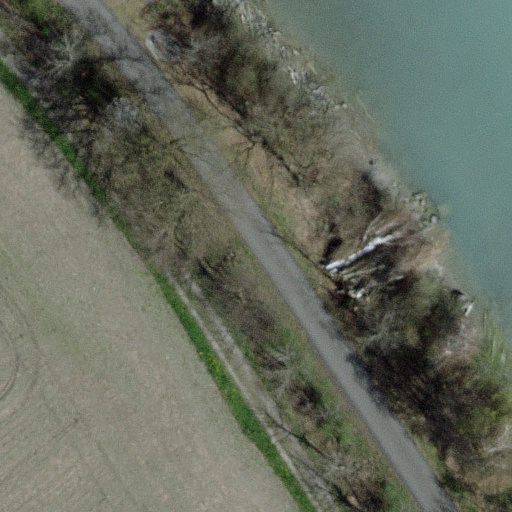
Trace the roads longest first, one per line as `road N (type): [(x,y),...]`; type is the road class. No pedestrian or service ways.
road 1 (track): [(79,0),(203,150),(442,511)]
road 2 (track): [(0,43),(76,129),(187,282),(332,511)]
